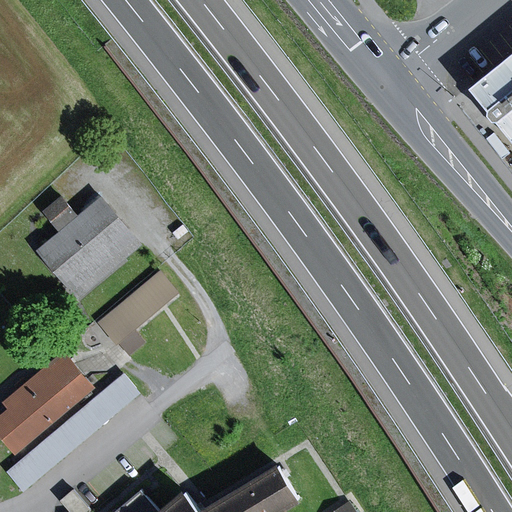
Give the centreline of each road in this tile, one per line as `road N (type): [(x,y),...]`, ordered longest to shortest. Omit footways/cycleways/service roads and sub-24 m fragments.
road 1 (motorway): [(126,0),(194,82),(396,367),(488,511)]
road 2 (motorway): [(511,440),(202,0)]
road 3 (primary): [(400,71),(511,208)]
